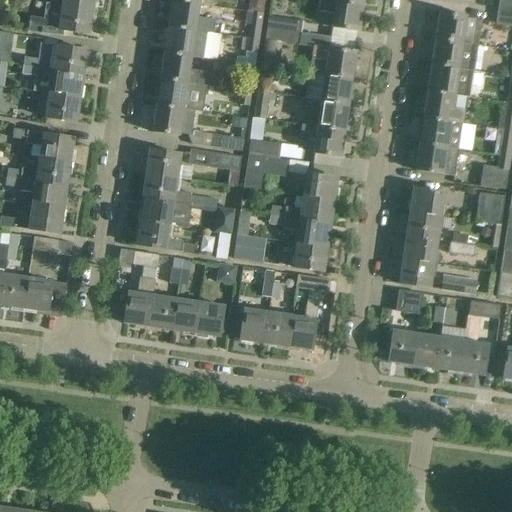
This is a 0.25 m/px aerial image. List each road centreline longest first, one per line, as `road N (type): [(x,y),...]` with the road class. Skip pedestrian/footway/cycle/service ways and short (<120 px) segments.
road 1 (residential): [(342,394),(399,0)]
road 2 (residential): [(78,356),(133,0)]
road 3 (residential): [(358,511),(124,479)]
road 4 (residential): [(342,394),(141,366)]
road 5 (residential): [(124,479),(0,460)]
